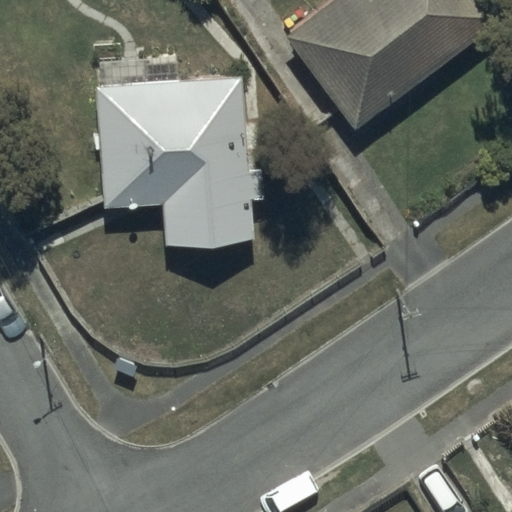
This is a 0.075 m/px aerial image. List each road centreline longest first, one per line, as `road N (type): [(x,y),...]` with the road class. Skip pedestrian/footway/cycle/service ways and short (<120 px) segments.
road 1 (residential): [(166,511),(456,315),(511,267)]
road 2 (residential): [(70,511),(0,390)]
